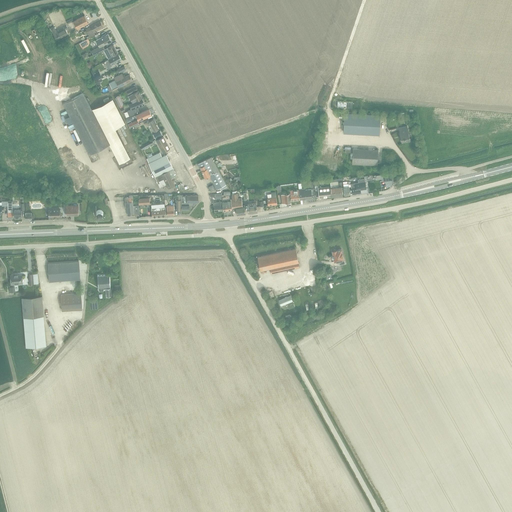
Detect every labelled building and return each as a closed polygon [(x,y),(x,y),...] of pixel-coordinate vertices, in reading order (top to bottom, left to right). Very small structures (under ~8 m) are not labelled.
[(88,23),(84,15),(73,21),(77,29),(88,23)] [(101,21),(86,29),(88,34),(89,36),(87,37),(88,39),(95,35),(95,34),(93,31),(103,26),(101,21)] [(51,29),(56,40),(68,34),(66,29),(68,28),(66,25),(56,30),(54,28),(51,29)] [(108,34),(103,37),(97,40),(100,47),(91,51),(89,52),(91,56),(104,49),(102,45),(107,43),(107,44),(111,42),(108,34)] [(108,59),(118,54),(113,45),(103,50),(108,59)] [(112,66),(111,65),(121,59),(118,54),(104,62),(107,68),(112,66)] [(95,73),(91,75),(94,81),(98,79),(102,77),(99,71),(95,73)] [(107,87),(110,92),(132,80),(129,75),(124,78),(122,74),(114,78),(115,80),(109,83),(110,85),(107,87)] [(135,86),(125,92),(127,96),(137,90),(135,86)] [(133,102),(137,101),(137,100),(142,98),(138,91),(133,93),(134,94),(129,96),(133,102)] [(119,164),(130,159),(103,105),(93,110),(85,93),(65,103),(91,155),(110,145),(119,164)] [(124,104),(120,95),(115,98),(119,106),(124,104)] [(103,104),(103,105),(115,129),(125,124),(112,99),(103,104)] [(145,104),(142,99),(137,101),(133,102),(133,103),(129,104),(131,109),(127,111),(129,116),(139,112),(137,107),(145,104)] [(138,120),(147,117),(151,115),(149,109),(136,115),(138,120)] [(379,135),(380,115),(345,113),(344,133),(379,135)] [(146,123),(144,124),(146,127),(148,126),(151,124),(155,131),(159,129),(154,119),(149,121),(146,123)] [(410,141),(409,136),(407,126),(399,128),(401,128),(401,130),(399,131),(402,142),(410,141)] [(50,130),(58,148),(61,147),(53,129),(50,130)] [(156,139),(158,137),(162,135),(160,131),(153,134),(156,139)] [(163,152),(166,151),(170,149),(163,136),(156,140),(163,152)] [(152,142),(141,148),(142,150),(153,144),(155,143),(154,141),(152,142)] [(352,164),(377,165),(378,150),(352,149),(352,164)] [(160,152),(147,158),(160,188),(167,184),(168,188),(175,186),(171,176),(176,174),(173,168),(167,154),(162,156),(160,152)] [(199,163),(198,164),(205,179),(210,176),(218,190),(220,189),(221,190),(227,187),(226,185),(219,172),(211,158),(210,158),(203,162),(199,163)] [(330,182),(329,182),(330,187),(331,196),(338,196),(344,195),(343,185),(342,178),(337,179),(330,180),(330,182)] [(358,183),(351,184),(351,187),(353,194),(361,192),(360,189),(364,189),(366,188),(364,178),(358,179),(358,183)] [(316,181),(314,182),(316,197),(319,197),(319,198),(327,197),(331,196),(330,187),(326,187),(318,188),(318,186),(317,186),(317,184),(320,183),(320,181),(316,181)] [(347,184),(343,185),(344,195),(349,194),(350,194),(349,189),(349,187),(351,187),(351,184),(349,185),(349,184),(347,184)] [(299,189),(299,190),(300,200),(312,198),(312,193),(311,189),(305,190),(305,189),(299,189)] [(291,191),(290,191),(290,194),(291,201),(300,200),(299,190),(291,191)] [(245,213),(245,208),(244,205),(242,205),(241,198),(238,198),(237,193),(237,191),(232,192),(232,194),(231,194),(231,199),(232,199),(231,199),(231,201),(231,203),(232,208),(236,208),(237,214),(245,213)] [(267,198),(267,200),(268,205),(277,204),(276,199),(275,192),(271,193),(272,198),(267,198)] [(213,195),(210,195),(210,197),(211,201),(211,203),(213,203),(215,212),(223,211),(222,202),(221,202),(219,202),(215,203),(214,203),(213,200),(212,197),(214,197),(215,197),(215,199),(222,198),(221,194),(213,195)] [(290,194),(281,195),(282,204),(291,203),(291,201),(290,194)] [(126,208),(127,208),(128,215),(134,215),(134,214),(140,214),(139,205),(150,204),(150,198),(138,199),(138,195),(129,195),(129,197),(125,198),(126,208)] [(198,196),(181,195),(181,210),(189,210),(189,206),(193,206),(193,203),(198,203),(198,196)] [(8,206),(8,213),(8,218),(13,218),(22,218),(22,210),(24,210),(24,200),(21,201),(21,203),(21,209),(12,209),(12,201),(9,201),(8,201),(8,206)] [(222,202),(223,211),(232,210),(231,205),(231,203),(231,201),(222,202)] [(257,212),(256,207),(256,203),(247,204),(248,213),(257,212)] [(66,205),(66,211),(66,216),(79,215),(78,205),(66,205)] [(165,207),(151,208),(151,210),(152,211),(152,216),(166,215),(166,210),(166,209),(165,207)] [(60,209),(48,209),(49,218),(60,217),(60,209)] [(271,274),(276,273),(299,268),(298,262),(299,262),(296,249),(258,257),(261,271),(270,269),(271,274)] [(331,258),(332,262),(335,261),(335,262),(340,260),(341,264),(345,263),(341,249),(336,250),(335,249),(333,250),(333,251),(332,251),(334,257),(331,258)] [(80,279),(79,261),(48,263),(49,281),(80,279)] [(30,285),(34,284),(39,284),(38,273),(29,274),(30,285)] [(23,283),(22,280),(22,275),(15,275),(15,274),(10,275),(11,284),(23,283)] [(109,275),(98,275),(98,280),(98,287),(99,289),(99,291),(103,291),(104,289),(106,289),(107,297),(111,296),(110,280),(109,275)] [(82,310),(82,307),(81,294),(61,295),(62,311),(82,310)] [(290,295),(279,300),(281,306),(287,303),(289,309),(295,307),(290,295)] [(47,345),(42,296),(21,298),(26,347),(47,345)]
